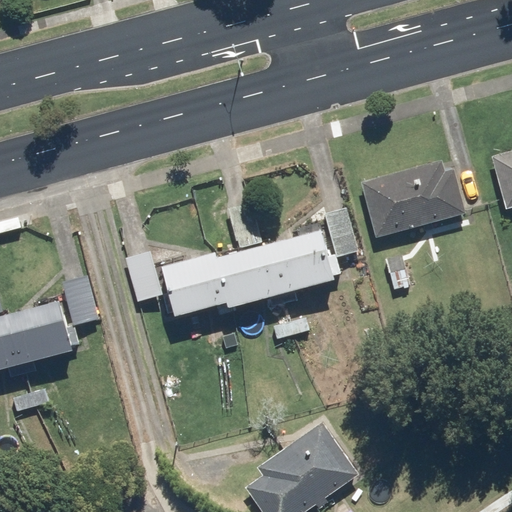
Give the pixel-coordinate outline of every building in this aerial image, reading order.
[(511,151),(493,156),(508,208),(511,206),(511,151)] [(363,181),(378,237),(467,213),(455,168),(446,171),(443,160),(363,181)] [(336,277),(324,230),(219,259),(217,252),(164,267),(179,320),(336,277)] [(152,251),(127,258),(139,302),(164,294),(152,251)] [(404,255),(388,259),(395,289),(411,285),(404,255)] [(89,276),(64,282),(75,325),(101,318),(89,276)] [(61,301),(0,316),(0,369),(74,350),(61,301)] [(307,313),(271,320),(275,339),(311,332),(307,313)] [(47,387),(14,396),(18,411),(51,403),(47,387)] [(264,511),(307,511),(361,475),(324,422),(259,467),(266,477),(249,489),(264,511)]
